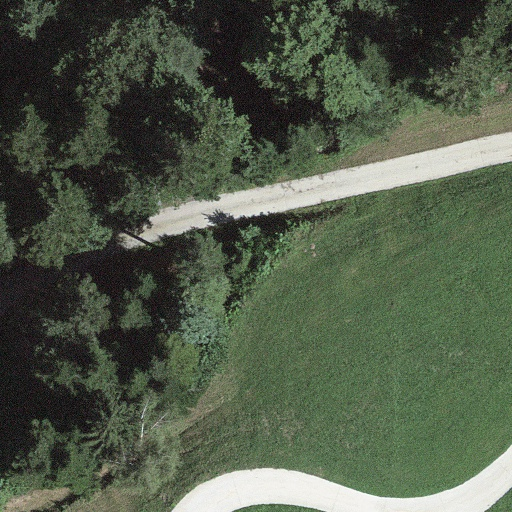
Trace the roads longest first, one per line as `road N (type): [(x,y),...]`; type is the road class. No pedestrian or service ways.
road 1 (track): [(511,151),(192,212),(0,290)]
road 2 (track): [(198,511),(210,495),(245,480),(299,485),(367,511)]
